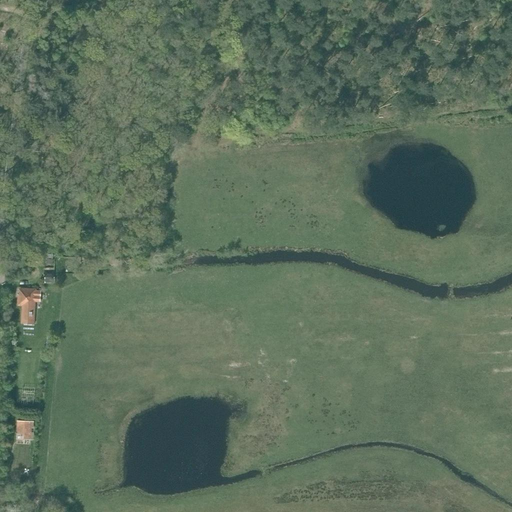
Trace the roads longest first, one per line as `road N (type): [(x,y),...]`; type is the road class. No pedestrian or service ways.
road 1 (track): [(511,104),(247,133),(245,104)]
road 2 (track): [(245,104),(163,119),(87,192),(47,209),(2,214)]
road 3 (unclassified): [(31,0),(0,241)]
